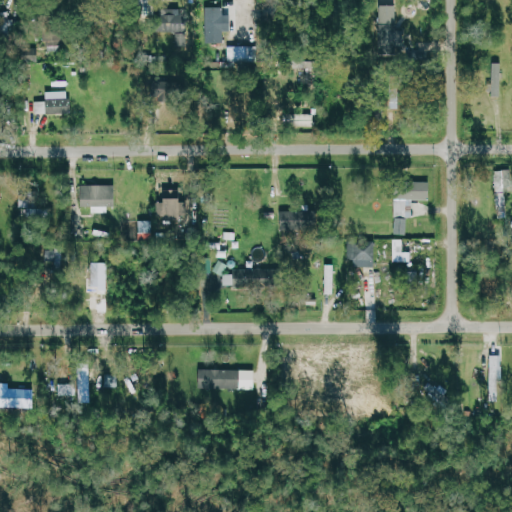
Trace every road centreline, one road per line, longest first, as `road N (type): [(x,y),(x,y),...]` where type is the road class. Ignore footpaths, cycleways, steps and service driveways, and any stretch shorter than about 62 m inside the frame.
road 1 (residential): [(0,152),(511,147)]
road 2 (residential): [(0,330),(511,326)]
road 3 (residential): [(452,327),(451,0)]
